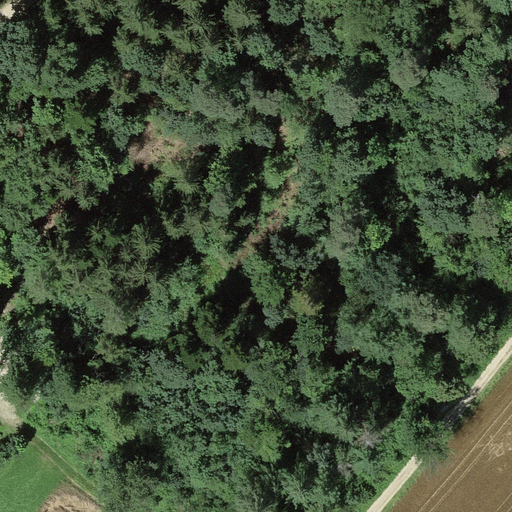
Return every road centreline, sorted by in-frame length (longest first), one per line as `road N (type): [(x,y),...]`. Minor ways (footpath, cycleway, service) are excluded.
road 1 (track): [(511,345),(373,511)]
road 2 (track): [(125,511),(0,405)]
